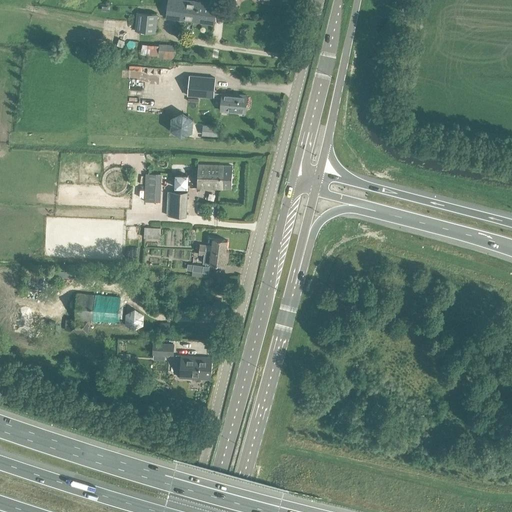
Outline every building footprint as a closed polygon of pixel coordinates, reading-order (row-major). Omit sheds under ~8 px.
[(169,0),(167,16),(167,18),(196,22),(199,2),(186,0),(169,0)] [(199,2),(196,22),(203,23),(203,24),(215,25),(216,16),(218,4),(199,2)] [(157,33),(158,15),(138,12),(136,31),(157,33)] [(119,39),(117,46),(122,48),(125,41),(119,39)] [(221,96),(220,110),(245,112),(247,95),(220,93),(220,92),(214,91),(215,78),(190,75),(188,95),(213,98),(213,96),(221,96)] [(183,111),(172,117),(170,130),(181,137),(193,132),(194,119),(183,111)] [(232,188),(232,166),(198,165),(198,188),(232,188)] [(176,175),(176,187),(188,188),(188,175),(176,175)] [(169,191),(168,215),(186,216),(187,192),(169,191)] [(144,237),(159,238),(160,228),(144,227),(144,237)] [(200,244),(200,248),(226,251),(227,240),(213,238),(212,246),(200,244)] [(224,266),(226,251),(200,248),(199,254),(205,255),(204,263),(210,264),(224,266)] [(203,266),(193,264),(192,271),(203,272),(203,266)] [(97,280),(109,281),(109,271),(97,271),(97,280)] [(78,293),(76,319),(119,322),(121,297),(78,293)] [(144,314),(135,309),(126,314),(125,324),(134,329),(144,325),(144,314)] [(87,321),(66,319),(65,330),(86,331),(87,321)] [(160,323),(160,333),(170,333),(170,322),(160,323)] [(153,353),(154,353),(166,354),(173,355),(174,344),(154,342),(153,353)] [(118,363),(127,363),(127,354),(119,354),(118,363)] [(212,357),(181,355),(180,377),(211,379),(212,357)]
